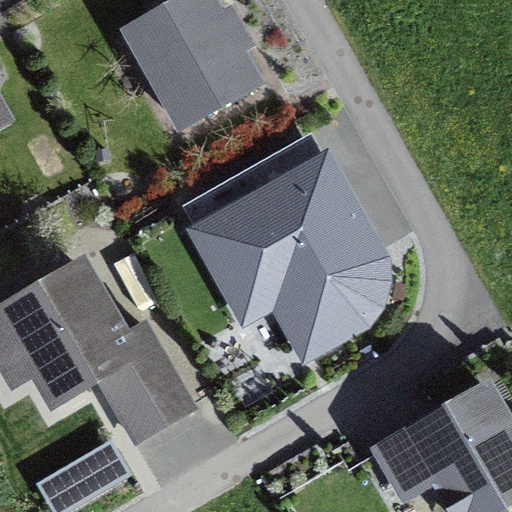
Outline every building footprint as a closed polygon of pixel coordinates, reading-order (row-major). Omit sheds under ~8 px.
[(213,0),(183,0),(125,31),(177,129),(259,85),(213,0)] [(0,84),(0,128),(18,119),(0,84)] [(328,160),(196,233),(220,276),(243,264),(300,365),(348,339),(378,304),(379,259),(328,160)] [(130,334),(88,263),(0,314),(0,377),(10,394),(29,383),(49,417),(100,387),(137,450),(199,412),(147,324),(130,334)] [(480,389),(373,451),(407,507),(435,491),(447,511),(480,511),(511,493),(511,427),(505,432),(480,389)]
